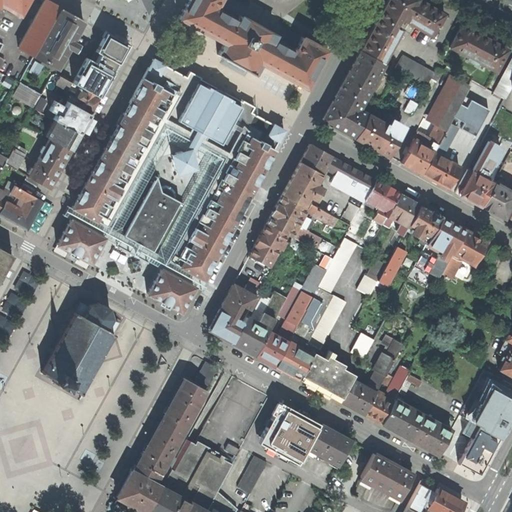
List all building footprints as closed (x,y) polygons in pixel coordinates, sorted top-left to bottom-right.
[(0,0),(0,4),(3,5),(2,6),(19,16),(27,0),(0,0)] [(33,56),(61,8),(46,0),(44,0),(18,47),(33,56)] [(222,43),(216,54),(253,74),(259,62),(304,87),(326,48),(325,48),(324,49),(301,36),(293,50),(271,38),(274,34),(239,15),(236,19),(215,7),(218,0),(186,0),(176,18),(222,43)] [(393,25),(397,17),(431,36),(443,14),(418,0),(386,0),(359,49),(381,61),(400,28),(393,25)] [(73,38),(83,20),(61,8),(33,56),(56,68),(67,48),(74,53),(80,42),(73,38)] [(460,24),(448,47),(495,72),(507,49),(460,24)] [(129,41),(107,30),(96,51),(101,54),(96,63),(89,59),(78,78),(75,84),(79,87),(99,97),(129,41)] [(352,137),(365,113),(357,109),(382,62),(381,61),(359,49),(321,119),(352,137)] [(407,59),(400,55),(393,67),(400,71),(407,59)] [(511,84),(511,57),(510,57),(492,91),(504,98),(511,87),(511,84)] [(121,114),(160,134),(163,135),(166,134),(168,133),(170,132),(171,128),(213,151),(212,154),(211,156),(212,159),(212,161),(213,163),(215,165),(253,185),(280,138),(284,130),(250,111),(252,107),(198,78),(199,76),(188,70),(185,76),(152,58),(121,114)] [(431,73),(407,59),(400,71),(424,85),(429,77),(431,73)] [(445,65),(442,70),(453,76),(453,77),(457,71),(445,65)] [(431,73),(429,77),(435,80),(440,70),(435,67),(431,73)] [(75,84),(78,78),(68,73),(64,79),(75,84)] [(75,94),(79,87),(75,84),(64,79),(59,76),(55,83),(75,94)] [(468,85),(453,77),(453,76),(429,121),(434,124),(443,129),(447,122),(451,113),(458,101),(465,88),(468,85)] [(19,83),(13,94),(33,106),(39,95),(19,83)] [(75,94),(74,97),(71,96),(68,101),(90,113),(99,97),(79,87),(75,94)] [(463,119),(459,126),(474,134),(489,107),(471,97),(466,106),(458,101),(451,113),(463,119)] [(53,119),(79,133),(90,113),(68,101),(64,99),(61,104),(54,101),(49,109),(56,113),(53,119)] [(387,125),(388,123),(380,118),(379,121),(365,113),(352,137),(387,155),(400,132),(387,125)] [(160,134),(121,114),(116,124),(154,145),(160,134)] [(44,136),(49,138),(70,150),(79,133),(53,119),(44,136)] [(455,126),(447,122),(443,129),(435,144),(431,151),(439,156),(455,126)] [(75,209),(84,214),(85,220),(94,225),(96,221),(109,227),(154,145),(116,124),(71,207),(75,209)] [(443,129),(434,124),(426,139),(431,142),(435,144),(443,129)] [(163,135),(160,134),(154,145),(109,227),(118,232),(148,177),(169,138),(179,143),(190,149),(207,158),(182,203),(155,253),(165,257),(210,175),(215,165),(213,163),(212,161),(212,159),(211,156),(212,154),(213,151),(171,128),(170,132),(168,133),(166,134),(163,135)] [(27,177),(38,183),(48,188),(70,150),(49,138),(27,177)] [(419,173),(431,151),(435,144),(431,142),(427,149),(417,143),(418,141),(413,138),(399,162),(419,173)] [(487,140),(470,171),(482,177),(499,146),(487,140)] [(190,149),(179,143),(181,150),(182,154),(183,154),(185,165),(186,169),(194,164),(190,149)] [(297,161),(319,172),(322,168),(329,155),(307,143),(297,161)] [(25,150),(14,144),(6,159),(4,162),(15,169),(25,150)] [(182,154),(181,150),(172,153),(170,156),(174,170),(177,172),(186,169),(185,165),(183,154),(182,154)] [(419,173),(446,187),(458,166),(439,156),(431,151),(419,173)] [(335,158),(329,155),(322,168),(328,172),(332,174),(330,178),(338,182),(335,186),(362,200),(364,197),(374,179),(335,158)] [(280,193),(303,206),(308,195),(315,199),(321,187),(314,184),(320,173),(319,172),(297,161),(280,193)] [(215,165),(210,175),(248,195),(253,185),(215,165)] [(479,206),(491,182),(482,177),(470,171),(457,194),(479,206)] [(166,259),(177,265),(175,269),(183,273),(189,271),(198,276),(202,278),(248,195),(210,175),(165,257),(166,258),(166,259)] [(27,177),(24,182),(35,188),(38,183),(27,177)] [(155,181),(148,177),(118,232),(123,235),(126,238),(129,241),(133,244),(137,246),(141,248),(146,249),(149,249),(155,253),(182,203),(172,198),(172,196),(172,194),(171,191),(169,189),(166,188),(163,187),(161,188),(158,189),(155,181)] [(375,206),(378,207),(375,212),(384,218),(385,215),(398,192),(374,179),(364,197),(373,201),(371,204),(375,207),(375,206)] [(508,209),(511,210),(511,190),(492,180),(491,182),(479,206),(503,218),(508,209)] [(10,191),(14,184),(8,181),(5,188),(10,191)] [(35,188),(24,182),(21,188),(32,195),(35,188)] [(6,200),(0,209),(0,214),(24,228),(27,227),(42,200),(32,195),(21,188),(14,184),(10,191),(20,196),(21,195),(26,198),(23,202),(15,198),(12,203),(6,200)] [(0,196),(6,200),(10,191),(5,188),(3,191),(0,189),(0,196)] [(417,203),(398,192),(385,215),(399,222),(394,231),(401,234),(405,226),(417,203)] [(264,222),(285,233),(289,236),(305,207),(303,206),(280,193),(264,222)] [(310,203),(306,210),(309,212),(307,215),(311,217),(313,214),(323,220),(327,213),(310,203)] [(439,214),(417,203),(405,226),(410,228),(407,232),(417,237),(416,239),(419,241),(420,239),(424,241),(425,239),(439,214)] [(198,276),(189,271),(183,273),(175,269),(177,265),(166,259),(166,258),(165,257),(155,253),(149,249),(146,249),(141,248),(137,246),(133,244),(129,241),(126,238),(123,235),(118,232),(109,227),(96,221),(94,225),(85,220),(84,214),(75,209),(70,219),(103,236),(115,243),(116,243),(115,245),(138,258),(143,261),(144,259),(160,268),(193,286),(198,276)] [(384,218),(375,212),(371,219),(380,224),(384,218)] [(463,228),(439,214),(425,239),(446,251),(449,252),(463,228)] [(103,236),(70,219),(56,244),(68,250),(66,253),(76,258),(77,256),(89,262),(103,236)] [(264,222),(246,255),(267,266),(277,248),(279,249),(284,240),(282,239),(285,233),(264,222)] [(475,234),(463,228),(449,252),(471,264),(484,239),(481,238),(478,243),(472,240),(475,234)] [(343,237),(315,286),(327,293),(355,243),(343,237)] [(442,258),(446,251),(425,239),(424,241),(415,258),(411,265),(421,270),(433,248),(438,250),(435,255),(442,258)] [(503,253),(490,245),(476,271),(489,279),(503,253)] [(385,285),(404,251),(394,246),(375,280),(385,285)] [(0,277),(12,255),(0,248),(0,277)] [(409,269),(411,265),(415,258),(405,253),(399,263),(409,269)] [(140,266),(138,258),(131,260),(132,267),(140,266)] [(436,277),(443,264),(434,259),(426,272),(436,277)] [(179,311),(193,286),(160,268),(146,293),(158,299),(156,302),(166,307),(167,305),(179,311)] [(375,281),(363,274),(355,289),(367,295),(375,281)] [(205,280),(202,278),(198,276),(193,286),(200,290),(205,280)] [(500,289),(487,282),(480,295),(493,302),(500,289)] [(230,341),(241,322),(231,317),(238,304),(248,309),(258,291),(244,283),(241,289),(230,283),(206,328),(230,341)] [(315,286),(310,296),(286,340),(310,354),(311,351),(313,346),(305,342),(331,294),(327,293),(315,286)] [(285,297),(280,306),(286,309),(295,293),(288,289),(284,296),(285,297)] [(253,354),(266,331),(280,306),(285,297),(284,296),(272,290),(255,321),(244,315),(241,322),(230,341),(253,354)] [(285,341),(286,340),(310,296),(301,292),(295,303),(293,302),(275,336),(285,341)] [(305,342),(313,346),(318,348),(343,301),(331,294),(305,342)] [(80,391),(79,390),(110,335),(111,335),(112,333),(112,332),(118,322),(111,318),(108,307),(98,302),(86,304),(80,301),(74,311),(72,313),(73,314),(42,369),(40,372),(43,373),(54,379),(53,380),(66,387),(67,386),(76,391),(76,392),(79,393),(80,391)] [(273,364),(285,341),(275,336),(266,331),(253,354),(273,364)] [(372,339),(359,332),(349,349),(362,357),(372,339)] [(496,368),(511,376),(511,336),(505,333),(502,338),(510,343),(503,356),(499,354),(497,358),(501,360),(496,368)] [(365,386),(374,391),(379,382),(383,374),(403,339),(395,335),(387,350),(383,348),(371,368),(374,370),(365,386)] [(297,377),(310,354),(286,340),(285,341),(273,364),(297,377)] [(338,399),(349,377),(352,373),(347,370),(340,367),(342,363),(325,354),(323,358),(311,351),(310,354),(297,377),(334,397),(338,399)] [(483,358),(469,351),(465,358),(478,366),(483,358)] [(193,379),(205,386),(217,364),(205,357),(193,379)] [(400,364),(385,391),(393,396),(408,369),(400,364)] [(170,399),(191,411),(205,386),(193,379),(184,374),(170,399)] [(383,374),(379,382),(386,385),(390,378),(383,374)] [(479,424),(478,426),(498,436),(511,410),(511,390),(485,376),(463,416),(479,424)] [(362,413),(373,392),(374,391),(365,386),(349,377),(338,399),(337,400),(362,413)] [(379,422),(391,401),(380,395),(382,393),(378,390),(376,393),(373,392),(362,413),(379,422)] [(28,422),(37,400),(23,394),(13,416),(28,422)] [(319,419),(280,398),(258,439),(297,460),(306,444),(319,419)] [(379,422),(408,438),(421,414),(414,409),(414,408),(408,405),(408,406),(392,398),(391,401),(379,422)] [(191,411),(170,399),(155,427),(176,439),(191,411)] [(421,414),(408,438),(436,454),(450,429),(421,414)] [(0,428),(0,432),(7,438),(17,424),(7,417),(0,428)] [(351,437),(319,419),(306,444),(337,461),(351,437)] [(478,473),(497,437),(476,426),(477,424),(469,420),(462,433),(469,437),(456,462),(478,473)] [(176,439),(155,427),(133,468),(160,483),(167,470),(161,466),(176,439)] [(160,483),(146,509),(151,511),(202,511),(217,488),(232,460),(187,435),(167,470),(160,483)] [(27,436),(15,459),(29,466),(40,443),(27,436)] [(227,442),(223,449),(234,456),(238,449),(227,442)] [(411,469),(373,449),(360,473),(397,494),(411,469)] [(267,458),(255,451),(238,481),(250,488),(267,458)] [(131,467),(117,493),(146,509),(160,483),(133,468),(131,467)] [(420,476),(400,511),(414,511),(431,484),(431,482),(420,476)] [(434,510),(438,511),(456,511),(464,498),(437,484),(428,501),(430,502),(428,505),(435,509),(434,510)] [(235,511),(233,511),(237,505),(217,488),(202,511),(235,511)]
